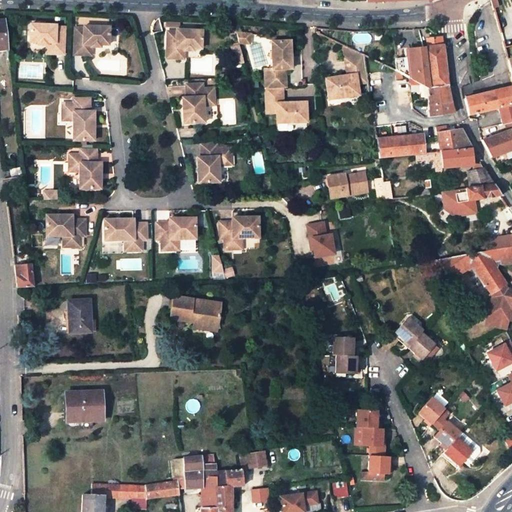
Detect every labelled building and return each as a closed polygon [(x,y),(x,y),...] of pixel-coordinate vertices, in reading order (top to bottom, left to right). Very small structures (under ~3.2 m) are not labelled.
[(491,0),(493,8),(502,5),(500,0),(491,0)] [(47,47),(55,47),(55,55),(64,55),(65,28),(56,28),(56,26),(31,25),(31,27),(30,43),(38,43),(38,46),(47,47)] [(83,48),(91,48),(100,49),(100,46),(107,46),(108,30),(108,28),(83,27),(83,29),(74,29),(73,52),(73,56),(83,56),(83,48)] [(428,28),(430,47),(443,46),(442,37),(428,28)] [(178,52),(185,52),(194,53),(194,50),(202,50),(202,34),(202,32),(177,31),(177,33),(169,33),(167,60),(178,60),(178,52)] [(289,40),(271,41),(272,71),(284,70),(284,69),(290,68),(289,40)] [(271,41),(270,41),(271,69),(264,69),(264,72),(272,71),(271,41)] [(348,75),(325,78),(327,99),(359,94),(357,83),(367,81),(364,62),(363,56),(363,54),(343,45),(346,64),(348,75)] [(421,85),(426,88),(447,86),(446,77),(444,56),(443,46),(430,47),(407,50),(408,57),(402,58),(405,76),(421,85)] [(55,55),(55,47),(47,47),(47,55),(55,55)] [(234,57),(242,55),(240,47),(232,49),(234,57)] [(83,48),(83,56),(91,57),(91,48),(83,48)] [(234,57),(235,65),(244,63),(242,56),(242,55),(234,57)] [(265,88),(266,113),(276,112),(276,123),(306,122),(306,102),(283,102),(282,88),(285,87),(284,70),(272,71),(264,72),(265,88)] [(427,97),(427,117),(454,114),(452,105),(450,102),(449,96),(447,86),(426,88),(421,85),(421,97),(427,97)] [(208,109),(207,100),(213,99),(212,91),(202,92),(201,86),(186,87),(186,92),(186,101),(182,101),(183,127),(188,127),(203,126),(203,109),(208,109)] [(468,115),(497,109),(501,124),(504,123),(511,121),(511,99),(509,87),(465,98),(468,115)] [(93,141),(94,112),(90,112),(90,105),(90,99),(73,99),(73,104),(68,104),(62,104),(62,112),(68,112),(67,121),(72,121),(72,141),(89,141),(93,141)] [(372,115),(371,109),(371,106),(364,107),(365,117),(372,116),(372,115)] [(491,158),(511,149),(511,121),(504,123),(506,131),(481,140),(488,153),(491,158)] [(461,129),(434,133),(437,153),(471,150),(461,129)] [(422,135),(376,140),(378,160),(415,156),(424,155),(422,135)] [(224,167),(223,159),(229,158),(228,149),(218,149),(218,145),(201,146),(201,150),(202,159),(198,159),(199,185),(203,185),(220,185),(219,167),(224,167)] [(439,168),(472,165),(473,165),(473,163),(471,150),(437,153),(424,155),(415,156),(416,161),(435,159),(436,171),(439,171),(439,168)] [(73,165),(73,173),(78,174),(78,191),(94,191),(98,191),(98,166),(95,165),(95,156),(95,152),(78,151),(78,156),(68,156),(68,165),(73,165)] [(22,177),(20,167),(9,170),(11,179),(20,177),(22,177)] [(469,188),(493,185),(482,168),(471,171),(466,172),(469,188)] [(344,175),(326,178),(329,199),(367,193),(364,174),(344,177),(344,175)] [(20,177),(11,179),(3,180),(4,189),(22,185),(20,177)] [(383,190),(384,200),(392,199),(389,182),(382,183),(383,190)] [(469,188),(454,190),(456,203),(500,196),(493,185),(469,188)] [(375,191),(377,201),(384,200),(383,190),(375,191)] [(43,191),(44,199),(56,199),(56,191),(43,191)] [(63,240),(72,241),(72,246),(80,246),(80,235),(84,235),(84,218),(80,218),(71,218),(71,215),(46,215),(46,218),(46,235),(63,235),(63,240)] [(232,244),(240,244),(240,238),(257,238),(257,221),(257,218),(231,219),(231,222),(218,222),(218,238),(223,238),(223,244),(223,249),(232,249),(232,244)] [(131,219),(122,219),(104,219),(104,224),(104,240),(123,239),(123,245),(131,245),(131,250),(140,250),(140,245),(140,239),(144,239),(144,223),(140,223),(131,223),(131,219)] [(194,219),(168,219),(168,223),(161,223),(160,223),(155,223),(156,239),(160,239),(161,250),(165,250),(169,250),(169,245),(178,245),(178,239),(194,239),(194,223),(194,219)] [(315,250),(316,259),(337,257),(335,234),(328,234),(327,222),(308,223),(310,251),(315,250)] [(259,244),(259,240),(244,240),(244,249),(254,248),(254,244),(259,244)] [(454,277),(472,266),(490,294),(492,292),(495,297),(491,299),(486,325),(507,329),(509,319),(511,319),(511,294),(511,295),(502,293),(499,288),(505,284),(495,269),(497,263),(504,266),(511,264),(511,246),(506,248),(436,260),(446,275),(451,272),(454,277)] [(213,256),(212,277),(223,277),(223,256),(213,256)] [(422,262),(437,289),(449,281),(446,275),(436,260),(426,262),(422,262)] [(14,266),(17,287),(33,287),(31,265),(14,266)] [(446,275),(449,281),(454,277),(451,272),(446,275)] [(502,293),(511,295),(511,294),(511,285),(505,284),(499,288),(502,293)] [(220,304),(173,297),(170,319),(189,322),(189,319),(194,320),(193,323),(192,328),(205,330),(206,321),(217,323),(220,304)] [(90,320),(89,300),(67,301),(68,322),(70,322),(71,334),(95,333),(95,320),(90,320)] [(408,348),(420,333),(422,331),(408,318),(393,335),(408,348)] [(217,323),(206,321),(205,330),(216,332),(217,323)] [(424,357),(434,345),(420,333),(408,348),(415,354),(414,356),(420,362),(424,357)] [(352,339),(333,338),(332,356),(334,356),(335,356),(349,357),(355,357),(356,347),(352,347),(352,339)] [(509,353),(511,360),(511,347),(509,341),(502,343),(506,354),(509,353)] [(501,343),(480,353),(489,373),(510,364),(501,343)] [(429,361),(438,349),(434,345),(424,357),(429,361)] [(349,357),(335,356),(335,374),(357,374),(358,367),(355,367),(355,357),(349,357)] [(511,374),(487,385),(497,409),(511,402),(511,374)] [(67,423),(92,422),(102,422),(101,392),(66,393),(66,403),(67,423)] [(431,398),(418,414),(430,425),(439,415),(443,410),(444,409),(431,398)] [(369,429),(379,429),(379,419),(377,419),(377,411),(357,411),(356,428),(363,428),(369,429)] [(438,432),(447,422),(439,415),(430,425),(438,432)] [(447,422),(438,432),(433,437),(446,449),(456,438),(460,433),(447,422)] [(379,429),(369,429),(363,428),(362,446),(369,446),(381,447),(384,447),(384,440),(381,440),(382,429),(379,429)] [(476,446),(461,432),(460,432),(460,433),(456,438),(471,451),(476,446)] [(471,451),(456,438),(446,449),(443,453),(458,466),(464,459),(471,451)] [(369,446),(369,456),(376,456),(381,456),(381,447),(369,446)] [(470,465),(479,453),(479,448),(476,446),(471,451),(464,459),(470,465)] [(249,469),(265,467),(263,453),(246,455),(249,469)] [(217,511),(215,473),(215,471),(215,464),(213,465),(213,461),(213,455),(182,458),(182,459),(174,460),(176,482),(177,482),(183,481),(184,489),(200,488),(199,511),(217,511)] [(249,469),(246,455),(245,455),(239,456),(241,469),(241,471),(249,469)] [(368,474),(390,475),(391,467),(388,467),(388,457),(384,457),(381,456),(376,456),(369,456),(368,474)] [(215,473),(217,511),(230,511),(231,487),(242,486),(241,471),(215,473)] [(145,499),(179,495),(178,490),(177,482),(176,482),(144,486),(145,499)] [(346,482),(331,484),(333,499),(348,497),(346,482)] [(102,511),(103,497),(116,498),(117,485),(91,484),(91,496),(81,495),(81,511),(102,511)] [(133,499),(134,486),(117,485),(116,498),(133,499)] [(134,486),(133,499),(145,500),(145,499),(144,486),(134,486)] [(253,503),(267,501),(266,489),(252,491),(253,503)] [(282,511),(320,511),(319,492),(281,494),(282,511)] [(145,500),(133,499),(133,509),(146,509),(145,500)]
